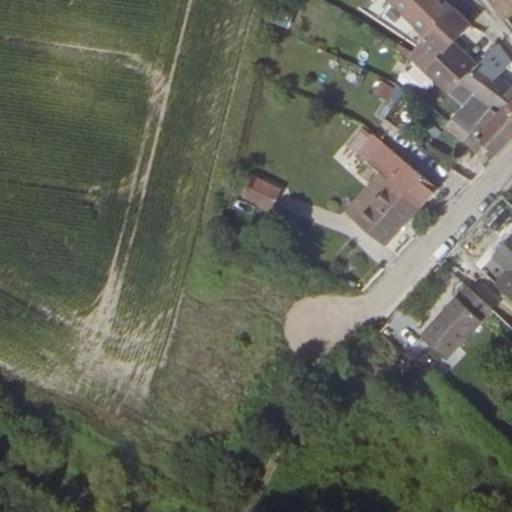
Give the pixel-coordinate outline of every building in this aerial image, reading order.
[(439,0),(388,0),(406,18),(403,20),(424,42),(426,40),(453,15),(439,0)] [(511,0),(490,0),(500,15),(505,21),(511,15),(511,0)] [(444,57),(470,29),(453,15),(426,40),(444,57)] [(474,76),(479,71),(453,48),(444,57),(429,74),(440,84),(453,96),(474,76)] [(479,71),(474,76),(453,96),(465,107),(449,124),(467,138),(491,113),(497,117),(511,101),(511,91),(482,68),(479,71)] [(495,160),(511,140),(511,101),(497,117),(491,113),(467,138),(463,143),(460,146),(473,155),(480,148),(495,160)] [(421,209),(438,191),(386,143),(383,146),(372,136),(370,139),(356,155),(368,164),(384,178),(385,179),(421,209)] [(375,188),(381,194),(354,223),(386,249),(421,209),(385,179),(384,178),(375,188)] [(283,193),(255,181),(245,200),(273,213),(283,193)] [(511,239),(491,261),(507,276),(495,290),(511,306),(511,239)] [(421,342),(445,363),(490,312),(465,291),(421,342)]
